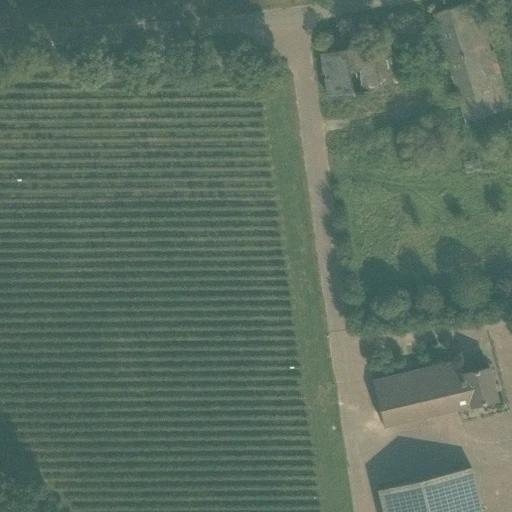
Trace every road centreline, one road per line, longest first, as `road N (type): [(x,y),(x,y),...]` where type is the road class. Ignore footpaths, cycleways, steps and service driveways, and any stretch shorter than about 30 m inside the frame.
road 1 (unclassified): [(0,37),(173,32),(374,0)]
road 2 (unknown): [(359,461),(479,442),(511,454)]
